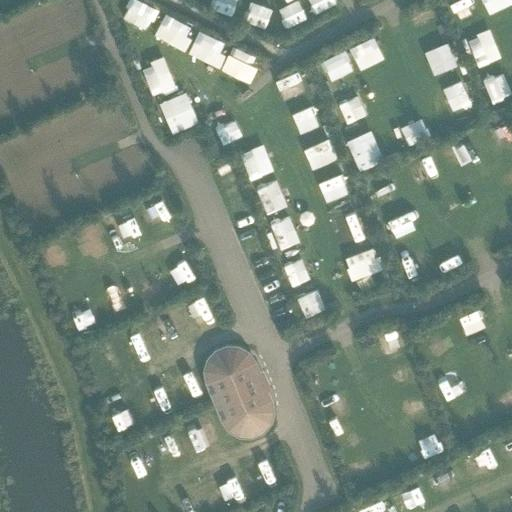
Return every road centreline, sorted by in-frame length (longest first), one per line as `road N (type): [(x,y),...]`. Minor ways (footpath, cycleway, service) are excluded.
road 1 (track): [(295,424),(131,498)]
road 2 (track): [(214,219),(62,290)]
road 3 (track): [(256,321),(103,388)]
road 4 (track): [(146,131),(16,190)]
